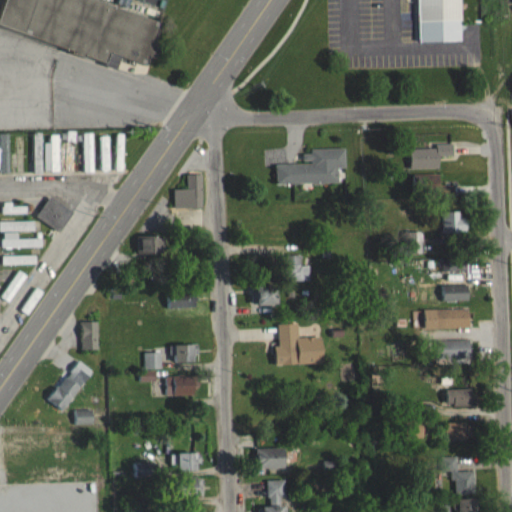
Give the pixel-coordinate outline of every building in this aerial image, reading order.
[(97,0),(157,21),(150,40),(155,42),(151,56),(145,54),(142,63),(108,51),(107,52),(105,52),(103,61),(81,53),(81,55),(69,51),(70,49),(0,24),(0,5),(2,0),(97,0)] [(416,0),(456,0),(458,38),(417,39),(416,0)] [(73,129),(73,169),(65,169),(65,129),(73,129)] [(39,130),(40,170),(32,170),(31,130),(39,130)] [(90,131),(91,169),(82,169),(81,131),(90,131)] [(115,131),(122,131),(121,168),(114,167),(115,131)] [(56,132),(56,168),(49,169),(48,133),(56,132)] [(107,134),(107,167),(99,167),(99,134),(107,134)] [(450,141),(434,142),(434,146),(407,147),(408,166),(436,166),(436,154),(450,153),(450,148),(450,141)] [(273,162),(310,162),(310,158),(301,158),(301,151),(309,151),(309,147),(343,146),(344,165),(335,165),(336,180),(321,180),(321,182),(311,182),(310,181),(274,182),(273,162)] [(436,171),(410,172),(411,192),(435,191),(435,193),(451,192),(451,188),(451,183),(436,183),(436,171)] [(172,187),(185,187),(185,172),(200,172),(200,205),(172,205),(172,187)] [(48,194),(71,210),(57,230),(34,214),(48,194)] [(0,204),(24,203),(25,211),(0,211),(0,204)] [(440,210),(457,209),(457,215),(462,215),(463,230),(457,230),(457,234),(444,234),(444,230),(441,231),(440,210)] [(0,218),(32,218),(32,228),(0,228),(0,218)] [(420,229),(420,240),(420,251),(403,251),(403,229),(420,229)] [(135,234),(136,252),(162,250),(160,234),(152,235),(152,232),(135,234)] [(0,236),(39,235),(39,244),(0,244),(0,236)] [(11,244),(11,237),(1,238),(1,252),(37,251),(36,243),(11,244)] [(33,253),(0,254),(1,262),(34,261),(33,253)] [(298,253),(298,263),(307,263),(307,278),(279,279),(279,261),(284,261),(284,253),(298,253)] [(464,255),(446,256),(446,259),(440,259),(440,268),(464,267),(464,262),(464,255)] [(0,263),(0,268),(32,268),(32,260),(0,260),(0,263)] [(463,275),(464,263),(440,263),(439,274),(463,275)] [(24,273),(16,268),(0,293),(0,295),(7,299),(24,273)] [(273,282),(273,301),(252,302),(252,301),(249,301),(249,285),(252,285),(252,283),(273,282)] [(465,283),(440,283),(441,299),(466,298),(465,283)] [(34,285),(41,290),(26,312),(18,307),(34,285)] [(192,288),(193,304),(166,305),(166,287),(187,286),(187,288),(192,288)] [(466,305),(433,307),(434,326),(467,324),(466,305)] [(95,319),(96,346),(80,347),(79,320),(95,319)] [(295,321),(295,336),(318,334),(319,360),(272,362),(272,344),(276,344),(276,330),(275,322),(295,321)] [(466,337),(433,338),(433,356),(467,356),(466,337)] [(168,343),(195,342),(195,351),(191,351),(191,358),(172,359),(172,352),(168,352),(168,343)] [(159,350),(143,350),(143,366),(159,366),(159,360),(159,350)] [(77,358),(90,368),(81,380),(77,377),(74,381),(78,384),(61,408),(46,396),(55,384),(57,385),(65,374),(66,375),(70,370),(68,369),(77,358)] [(153,368),(138,369),(138,379),(153,379),(153,372),(153,368)] [(164,374),(176,374),(176,372),(183,372),(183,373),(196,373),(196,384),(191,384),(191,393),(165,393),(164,374)] [(443,387),(469,387),(469,393),(473,393),(473,403),(451,404),(451,401),(443,401),(443,387)] [(420,414),(420,406),(403,406),(403,415),(420,414)] [(90,408),(90,421),(73,422),(73,408),(90,408)] [(420,417),(403,417),(403,435),(420,435),(420,417)] [(443,420),(464,420),(464,422),(470,422),(470,435),(464,435),(464,437),(443,437),(443,420)] [(42,437),(12,438),(13,458),(42,457),(42,437)] [(281,445),(281,464),(254,466),(254,446),(281,445)] [(199,451),(199,461),(194,461),(194,468),(175,468),(175,462),(167,462),(167,453),(175,453),(175,451),(199,451)] [(471,468),(472,492),(454,492),(453,477),(449,477),(449,469),(439,469),(439,455),(454,454),(455,460),(455,469),(471,468)] [(152,461),(152,471),(152,475),(133,475),(133,461),(152,461)] [(200,476),(194,476),(194,474),(170,475),(170,477),(167,477),(167,495),(195,494),(195,492),(200,492),(200,476)] [(283,477),(283,494),(277,495),(278,503),(279,503),(279,505),(284,505),(284,511),(255,511),(255,506),(259,506),(259,504),(267,504),(267,496),(265,496),(265,487),(264,478),(283,477)] [(451,498),(454,498),(454,496),(472,496),(472,498),(476,498),(476,506),(472,506),(472,511),(455,511),(455,507),(451,507),(451,498)]
